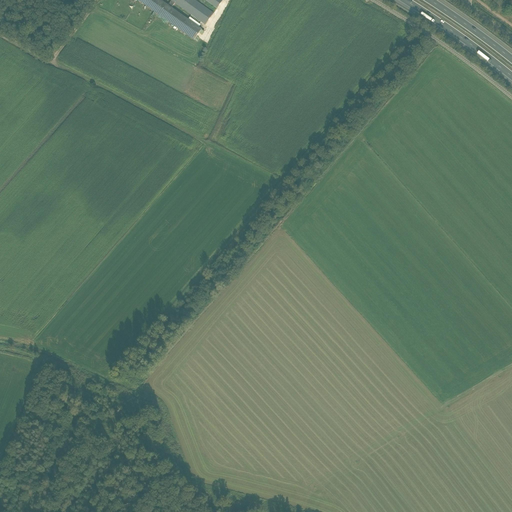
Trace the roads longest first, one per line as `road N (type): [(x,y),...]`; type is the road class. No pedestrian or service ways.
road 1 (unclassified): [(511,97),(431,32),(371,0)]
road 2 (motorway): [(401,0),(511,79)]
